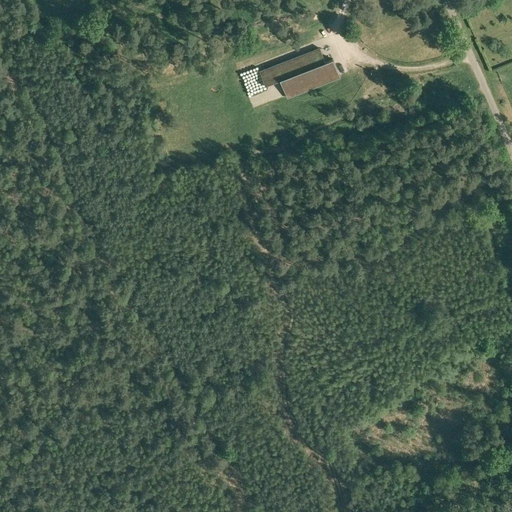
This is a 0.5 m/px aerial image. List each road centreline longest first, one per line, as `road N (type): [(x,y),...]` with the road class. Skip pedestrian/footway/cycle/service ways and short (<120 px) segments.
road 1 (track): [(348,0),(339,29),(346,42),(392,69),(420,71),(469,52)]
road 2 (unclassified): [(446,0),(511,146)]
